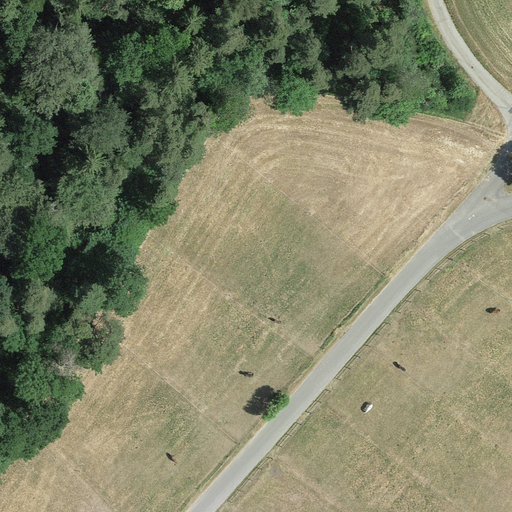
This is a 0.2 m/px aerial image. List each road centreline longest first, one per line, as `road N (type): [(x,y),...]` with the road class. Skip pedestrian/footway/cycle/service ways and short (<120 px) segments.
road 1 (unclassified): [(202,511),(470,212)]
road 2 (unclassified): [(511,106),(470,63),(437,0)]
